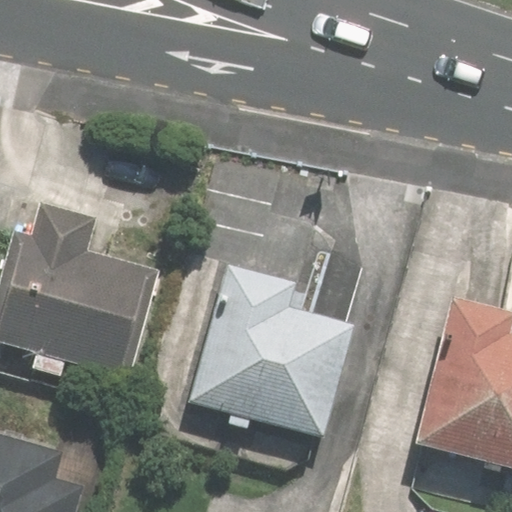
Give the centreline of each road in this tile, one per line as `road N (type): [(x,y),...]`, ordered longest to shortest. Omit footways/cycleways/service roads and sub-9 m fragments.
road 1 (primary): [(511,84),(169,52),(0,19)]
road 2 (primary): [(511,63),(356,0)]
